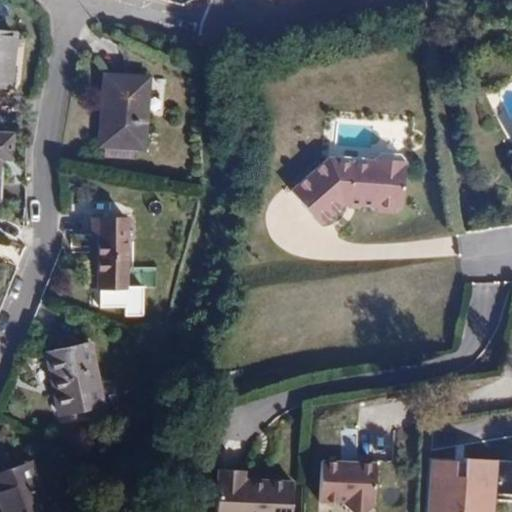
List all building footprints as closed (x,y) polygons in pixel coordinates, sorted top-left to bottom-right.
[(13,31),(0,30),(0,84),(9,86),(13,31)] [(146,75),(103,73),(99,144),(142,146),(146,75)] [(9,132),(0,131),(0,157),(8,158),(9,132)] [(368,156),(339,154),(337,157),(331,157),(291,187),(320,221),(344,203),(373,204),(378,211),(397,213),(403,208),(407,160),(402,153),(383,152),(377,157),(377,160),(370,160),(368,156)] [(125,286),(125,218),(76,218),(76,234),(96,235),(96,285),(125,286)] [(89,342),(46,352),(61,413),(103,403),(89,342)] [(502,511),(505,462),(435,459),(432,511),(502,511)] [(392,462),(328,460),(327,506),(391,508),(392,462)] [(46,511),(30,462),(0,472),(0,511),(46,511)] [(251,467),(222,466),(220,511),(302,511),(303,478),(251,477),(251,467)]
